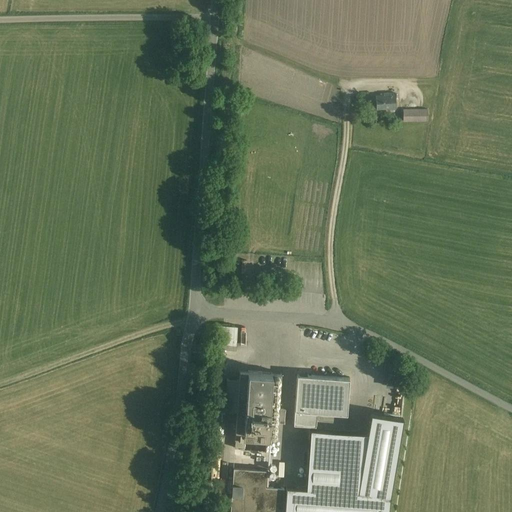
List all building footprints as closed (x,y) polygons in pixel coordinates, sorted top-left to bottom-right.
[(377,109),(388,109),(388,110),(395,109),(394,93),(384,94),(384,95),(376,96),(377,109)] [(428,109),(404,109),(404,121),(428,121),(428,109)] [(234,332),(223,332),(224,344),(235,344),(234,332)] [(224,359),(224,370),(232,369),(231,358),(224,359)] [(355,368),(368,367),(367,359),(354,360),(355,368)] [(281,374),(271,373),(271,372),(247,371),(239,370),(235,432),(235,440),(235,447),(234,447),(234,456),(242,457),(243,433),(267,434),(277,435),(281,374)] [(297,374),(295,409),(347,413),(349,377),(297,374)] [(224,412),(236,412),(235,396),(223,397),(224,412)] [(286,487),(284,511),(387,511),(390,497),(403,418),(371,413),(367,434),(358,491),(307,488),(286,487)] [(321,431),(320,453),(319,462),(355,464),(348,433),(321,431)] [(219,506),(230,506),(231,477),(220,476),(219,506)] [(243,493),(244,482),(233,482),(233,493),(243,493)]
